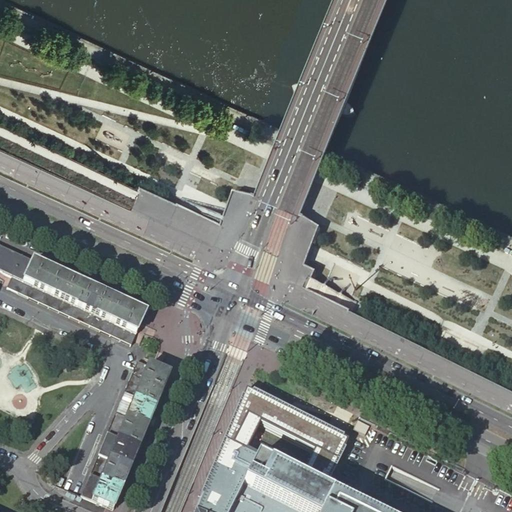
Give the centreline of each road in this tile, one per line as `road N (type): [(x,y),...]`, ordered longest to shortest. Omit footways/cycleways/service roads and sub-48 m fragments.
road 1 (secondary): [(227,313),(511,453)]
road 2 (secondary): [(358,0),(234,291)]
road 3 (secondary): [(511,427),(234,291)]
road 4 (secondary): [(234,291),(0,182)]
road 5 (tertiary): [(227,313),(150,511)]
road 6 (residential): [(111,376),(108,349),(0,298)]
road 7 (secondary): [(0,207),(120,263)]
road 8 (residential): [(25,469),(111,376)]
